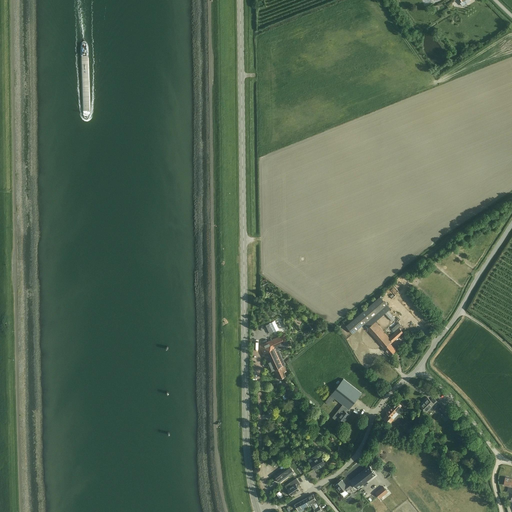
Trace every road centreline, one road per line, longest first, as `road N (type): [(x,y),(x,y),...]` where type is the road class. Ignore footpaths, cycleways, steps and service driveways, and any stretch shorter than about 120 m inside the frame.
road 1 (tertiary): [(258,511),(244,375),(240,0)]
road 2 (residential): [(258,511),(298,497),(353,461),(377,411),(417,368)]
road 3 (unclassified): [(511,464),(417,368)]
road 4 (unclassified): [(443,333),(511,224)]
